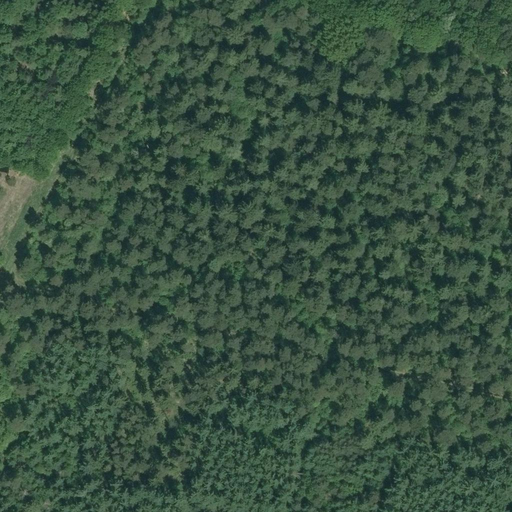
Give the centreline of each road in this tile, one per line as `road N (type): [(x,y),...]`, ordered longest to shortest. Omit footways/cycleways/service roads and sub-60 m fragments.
road 1 (track): [(7,277),(511,400)]
road 2 (track): [(160,0),(0,291)]
